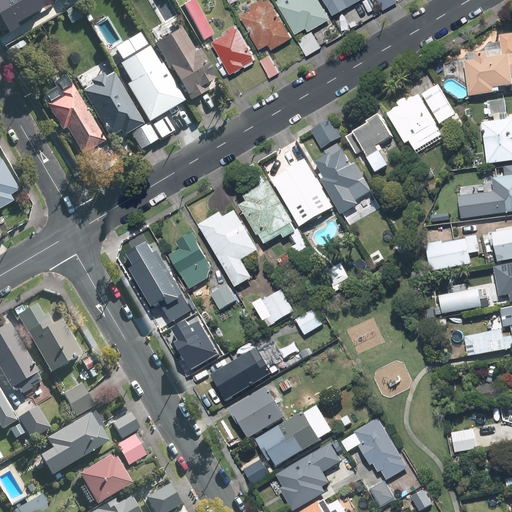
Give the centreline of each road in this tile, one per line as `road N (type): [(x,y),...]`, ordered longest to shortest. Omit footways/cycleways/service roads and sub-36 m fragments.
road 1 (residential): [(469,0),(73,232)]
road 2 (residential): [(226,511),(86,273),(73,232)]
road 3 (residential): [(73,232),(64,200),(0,95)]
